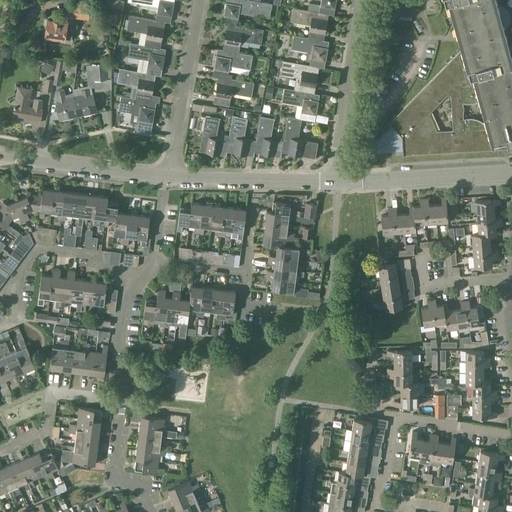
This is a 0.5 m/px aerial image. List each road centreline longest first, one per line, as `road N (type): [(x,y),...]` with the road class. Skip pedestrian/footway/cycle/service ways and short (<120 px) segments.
road 1 (residential): [(440,508),(394,509),(374,500),(394,418),(511,433)]
road 2 (residential): [(145,273),(100,269),(80,253),(43,248),(23,263),(15,318),(0,325)]
road 3 (residential): [(338,181),(360,0)]
road 4 (residential): [(198,0),(167,177)]
road 5 (residential): [(338,181),(511,172)]
road 6 (residential): [(167,177),(338,181)]
road 7 (residential): [(0,157),(167,177)]
road 8 (residential): [(511,277),(420,289),(415,258),(444,254)]
road 9 (residential): [(0,450),(41,430),(53,395),(121,399)]
road 10 (residential): [(121,399),(115,361),(123,307),(145,273)]
road 11 (residential): [(150,511),(138,486),(114,473),(121,399)]
